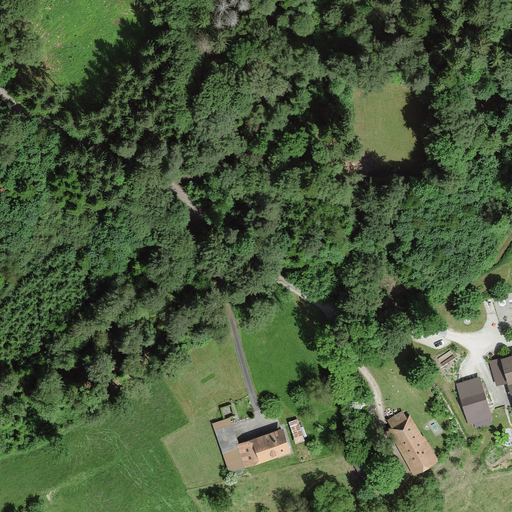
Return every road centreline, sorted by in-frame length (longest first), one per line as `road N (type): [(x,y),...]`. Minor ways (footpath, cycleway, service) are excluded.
road 1 (unclassified): [(0,87),(23,111),(159,175),(286,283),(350,310),(483,344)]
road 2 (track): [(190,203),(259,418)]
